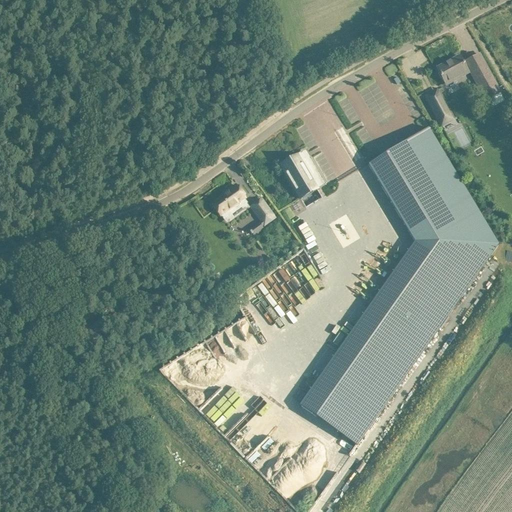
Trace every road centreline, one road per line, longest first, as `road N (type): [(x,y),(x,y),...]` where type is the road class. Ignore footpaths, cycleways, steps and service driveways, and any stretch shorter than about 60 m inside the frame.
road 1 (unclassified): [(498,0),(345,79),(189,187),(101,229),(0,263)]
road 2 (track): [(132,511),(157,465),(122,393),(89,374),(0,353)]
